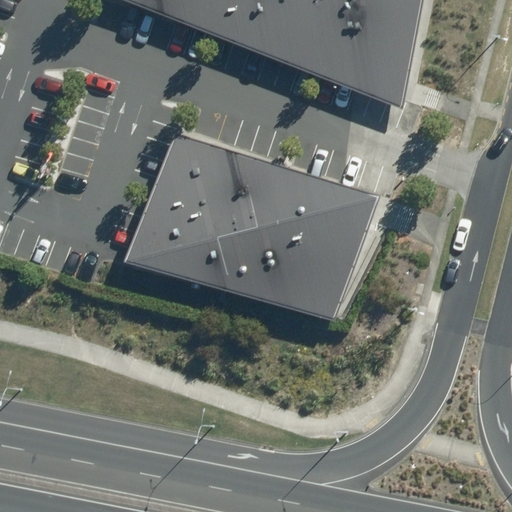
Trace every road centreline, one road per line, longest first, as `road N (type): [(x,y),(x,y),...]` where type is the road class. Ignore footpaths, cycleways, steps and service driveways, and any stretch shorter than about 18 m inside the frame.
road 1 (tertiary): [(287,501),(374,451),(424,401),(457,325),(511,118)]
road 2 (primary): [(0,444),(287,501)]
road 3 (tertiary): [(511,299),(497,374),(511,454)]
